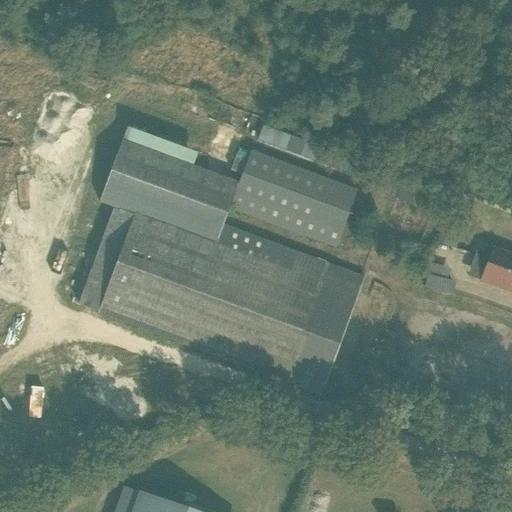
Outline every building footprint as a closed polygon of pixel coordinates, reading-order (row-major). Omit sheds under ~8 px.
[(256,139),(360,178),(366,163),(262,124),(256,139)] [(355,190),(250,152),(238,184),(121,141),(99,203),(113,208),(77,306),(98,313),(98,314),(321,396),(364,277),(223,225),(229,209),(334,247),(355,190)] [(449,205),(400,185),(394,198),(444,218),(449,205)] [(452,206),(437,242),(448,246),(455,228),(461,230),(468,212),(452,206)] [(478,244),(473,260),(486,265),(480,280),(511,291),(511,256),(492,249),(478,244)] [(197,511),(138,491),(130,511),(197,511)]
